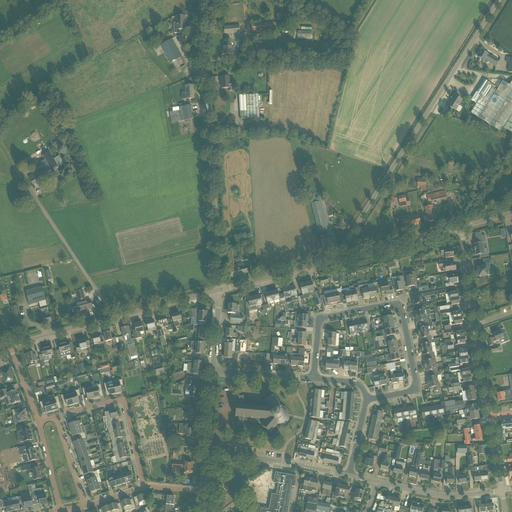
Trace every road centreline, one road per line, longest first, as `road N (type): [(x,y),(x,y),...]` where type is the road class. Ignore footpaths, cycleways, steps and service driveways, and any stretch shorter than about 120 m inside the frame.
road 1 (unclassified): [(334,260),(497,0)]
road 2 (unclassified): [(219,290),(200,0)]
road 3 (residential): [(315,379),(321,319),(399,306),(415,390),(367,401)]
road 4 (residential): [(501,490),(460,227)]
road 5 (unclassified): [(114,317),(27,186)]
road 6 (residential): [(56,418),(119,400),(144,488)]
road 7 (unclassified): [(350,476),(204,449)]
road 8 (tertiary): [(334,260),(460,227)]
road 9 (unclassified): [(501,490),(448,496),(375,482)]
